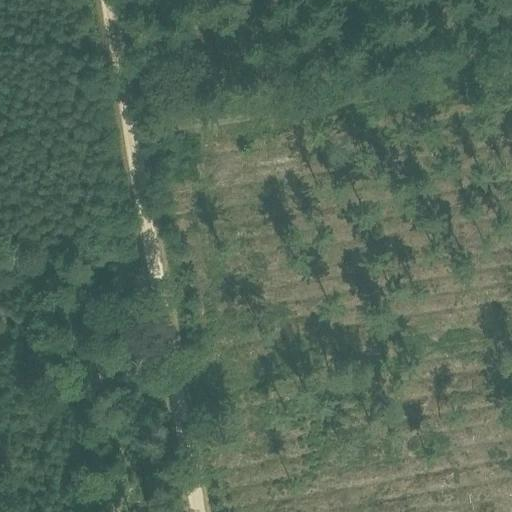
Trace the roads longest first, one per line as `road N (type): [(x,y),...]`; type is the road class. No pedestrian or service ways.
road 1 (track): [(511,69),(127,131)]
road 2 (track): [(195,511),(127,131)]
road 3 (track): [(127,131),(105,0)]
